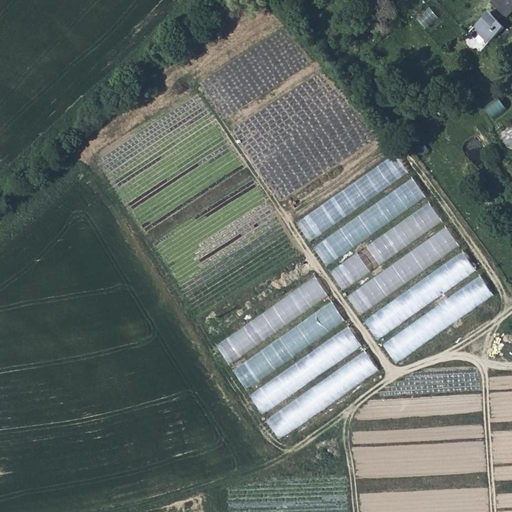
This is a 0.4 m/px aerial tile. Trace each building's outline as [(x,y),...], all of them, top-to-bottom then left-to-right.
[(511,0),(494,0),(493,1),(499,8),(493,13),(490,10),(476,23),(492,39),(506,25),(500,19),(506,14),(507,15),(511,10),(511,0)] [(431,7),(419,18),(428,28),(440,17),(431,7)] [(385,146),(283,209),(295,229),(397,166),(385,146)] [(400,171),(299,234),(311,253),(412,190),(400,171)] [(416,196),(314,259),(326,278),(428,215),(416,196)] [(431,220),(329,283),(341,303),(443,240),(431,220)] [(446,245),(344,308),(356,327),(458,264),(446,245)] [(462,270),(360,333),(371,352),(474,289),(462,270)] [(318,276),(218,344),(232,364),(331,296),(318,276)] [(248,388),(348,322),(335,302),(234,368),(248,388)] [(351,326),(251,393),(264,413),(365,346),(351,326)] [(368,351),(268,418),(281,438),(381,371),(368,351)]
